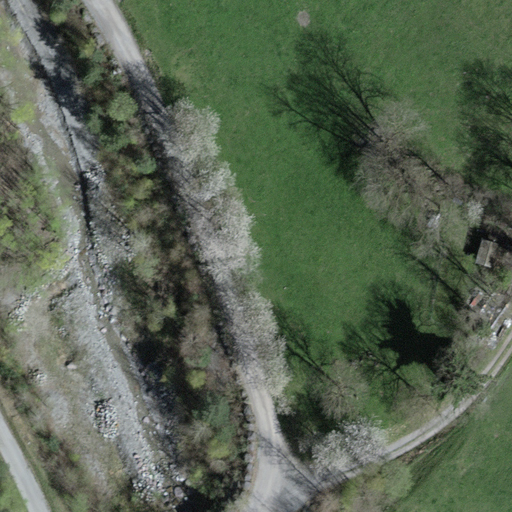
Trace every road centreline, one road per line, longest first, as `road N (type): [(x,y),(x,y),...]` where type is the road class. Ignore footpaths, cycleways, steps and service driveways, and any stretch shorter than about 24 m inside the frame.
road 1 (track): [(270,511),(263,488),(268,439),(241,340),(149,97),(100,0)]
road 2 (track): [(511,340),(434,428),(280,511)]
